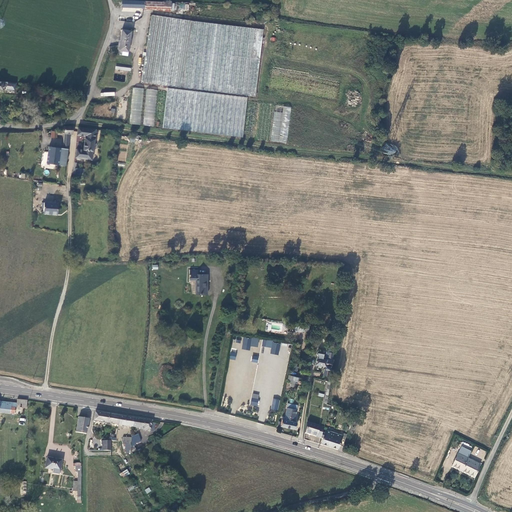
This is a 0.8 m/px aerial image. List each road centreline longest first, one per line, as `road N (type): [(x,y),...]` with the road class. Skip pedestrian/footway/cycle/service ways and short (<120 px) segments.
road 1 (track): [(511,176),(72,119)]
road 2 (secondary): [(0,388),(177,415),(384,475)]
road 3 (track): [(67,181),(68,273),(45,395)]
road 4 (unclassified): [(0,126),(58,125),(78,114),(107,45),(110,0)]
